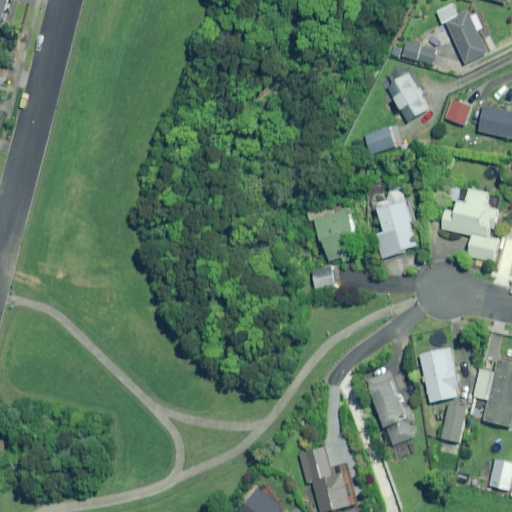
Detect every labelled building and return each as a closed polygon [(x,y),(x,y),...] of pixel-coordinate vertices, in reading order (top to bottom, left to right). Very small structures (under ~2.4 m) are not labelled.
[(0,0),(0,23),(3,24),(9,0),(0,0)] [(483,30),(473,9),(444,23),(465,65),(487,54),(477,33),(483,30)] [(433,52),(402,42),(396,58),(428,68),(433,52)] [(427,110),(406,74),(385,86),(407,122),(427,110)] [(470,108),(452,101),(445,119),(462,126),(470,108)] [(511,114),(483,108),(477,132),(511,139),(511,114)] [(390,147),(384,129),(359,137),(365,156),(390,147)] [(491,194),(471,190),(469,203),(460,202),(458,213),(448,211),(444,231),(475,236),(471,257),(494,261),(498,240),(490,238),(492,228),(496,229),(500,210),(488,208),(491,194)] [(422,247),(405,191),(388,196),(390,202),(378,205),(386,233),(376,236),(383,259),(422,247)] [(361,248),(344,201),(303,216),(313,245),(322,242),(329,262),(342,258),(344,263),(353,260),(350,252),(361,248)] [(335,288),(332,273),(312,278),(315,292),(335,288)] [(461,397),(451,349),(421,356),(431,403),(461,397)] [(485,422),(511,428),(511,365),(499,362),(496,374),(481,371),(473,408),(488,411),(485,422)] [(384,375),(382,368),(365,374),(384,430),(387,429),(393,446),(415,439),(410,423),(414,422),(409,406),(404,408),(400,395),(398,396),(390,373),(384,375)] [(467,410),(449,406),(442,439),(460,443),(467,410)] [(458,448),(441,445),(440,453),(456,456),(458,448)] [(333,470),(328,449),(301,455),(309,485),(315,483),(321,511),(334,511),(359,506),(351,473),(349,466),(333,470)] [(511,486),(511,463),(496,461),(491,483),(511,487),(511,486)]
